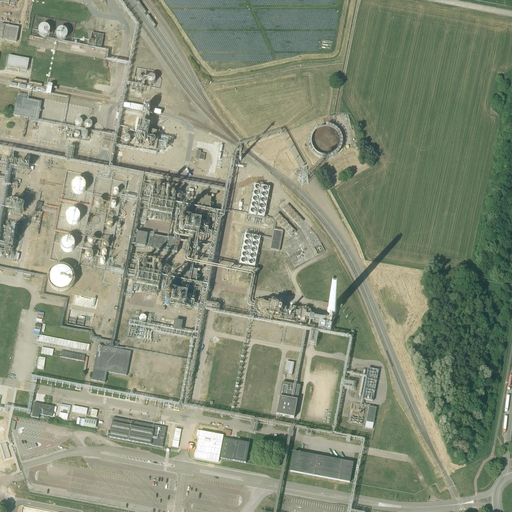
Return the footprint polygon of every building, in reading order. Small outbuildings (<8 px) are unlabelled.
[(0,39),(17,43),(20,28),(1,25),(0,31),(0,39)] [(39,36),(48,39),(51,30),(42,27),(39,36)] [(56,38),(64,43),(69,35),(61,30),(56,38)] [(103,35),(94,34),(93,38),(97,39),(95,48),(101,50),(103,35)] [(9,57),(7,68),(28,70),(29,60),(9,57)] [(16,97),(15,104),(34,108),(35,101),(16,97)] [(151,108),(124,103),(123,109),(149,114),(150,111),(151,108)] [(145,124),(138,124),(137,141),(138,143),(142,143),(136,146),(136,149),(139,147),(141,147),(141,151),(145,151),(144,148),(147,147),(149,147),(149,151),(151,151),(156,149),(156,142),(149,141),(149,137),(157,138),(158,132),(152,131),(149,125),(147,125),(148,119),(146,120),(145,124)] [(73,125),(73,126),(74,128),(75,129),(77,130),(79,130),(80,129),(82,128),(82,127),(83,125),(83,123),(82,122),(80,121),(79,120),(77,120),(76,121),(74,122),(73,123),(73,125)] [(83,127),(84,128),(85,130),(86,131),(87,132),(89,132),(91,131),(92,130),(93,128),(93,127),(93,125),(92,124),(91,123),(89,122),(88,122),(86,122),(85,124),(84,125),(83,127)] [(334,127),(329,125),(324,125),(319,127),(315,131),(313,135),(312,141),(314,146),(317,150),(321,153),(327,154),(332,153),(336,150),(340,146),(341,141),(341,136),(338,131),(334,127)] [(195,159),(204,161),(205,155),(200,154),(201,152),(196,151),(195,159)] [(71,188),(71,191),(72,193),(74,195),(77,196),(79,196),(82,195),(84,193),(85,191),(86,188),(85,186),(84,184),(82,182),(80,181),(77,181),(75,182),(72,183),(71,186),(71,188)] [(248,215),(264,218),(270,188),(254,185),(248,215)] [(210,211),(212,201),(199,198),(196,207),(210,211)] [(289,204),(284,208),(301,227),(305,222),(289,204)] [(65,218),(66,221),(67,223),(69,225),(71,226),(74,226),(77,225),(79,223),(80,221),(80,219),(80,216),(79,214),(77,212),(74,211),(72,211),(69,212),(67,214),(66,216),(65,218)] [(296,231),(279,212),(275,217),(292,235),(296,231)] [(270,250),(279,252),(282,232),(274,230),(270,250)] [(175,240),(137,233),(135,246),(173,253),(175,240)] [(239,265),(255,268),(260,238),(244,235),(239,265)] [(60,246),(61,249),(62,251),(64,253),(66,254),(69,254),(71,253),(73,251),(75,249),(75,247),(75,244),(74,242),(72,240),(69,239),(67,239),(64,240),(62,241),(61,244),(60,246)] [(88,243),(88,245),(89,246),(90,247),(91,247),(93,247),(94,247),(95,246),(96,245),(96,243),(96,242),(95,241),(94,240),(93,239),(91,239),(90,239),(89,240),(88,242),(88,243)] [(84,257),(84,258),(85,260),(86,261),(88,261),(89,261),(91,261),(92,260),(92,258),(93,257),(92,255),(92,254),(91,253),(89,253),(88,253),(86,253),(85,254),(84,255),(84,257)] [(56,291),(59,292),(63,293),(67,292),(70,290),(72,287),(74,284),(75,281),(75,277),(74,274),(72,271),(70,268),(67,266),(64,265),(60,265),(57,266),(53,268),(51,271),(49,274),(48,277),(48,280),(49,284),(51,287),(53,290),(56,291)] [(317,334),(333,338),(330,320),(328,318),(337,316),(335,306),(329,307),(326,319),(322,318),(320,320),(319,315),(291,309),(289,310),(283,309),(283,306),(277,305),(275,307),(276,307),(274,309),(270,308),(270,305),(269,308),(261,309),(262,316),(268,318),(267,320),(271,321),(272,326),(274,324),(275,327),(313,335),(315,344),(317,334)] [(70,311),(69,311),(67,325),(91,329),(94,315),(93,315),(91,329),(83,327),(85,318),(84,320),(69,317),(70,311)] [(182,333),(183,323),(175,322),(173,331),(182,333)] [(40,336),(39,342),(64,346),(64,349),(70,350),(70,347),(77,348),(77,349),(86,350),(87,346),(89,347),(90,344),(40,336)] [(131,352),(108,348),(98,346),(91,381),(105,383),(107,372),(126,376),(131,352)] [(43,347),(42,353),(53,355),(54,349),(43,347)] [(57,350),(56,356),(84,361),(86,355),(57,350)] [(288,372),(288,375),(292,376),(294,363),(287,362),(285,372),(288,372)] [(370,368),(363,400),(372,402),(379,371),(370,368)] [(276,415),(294,418),(300,386),(282,383),(276,415)] [(32,417),(39,419),(40,415),(53,418),(54,407),(34,403),(32,417)] [(376,408),(369,407),(366,422),(373,424),(376,408)] [(97,421),(85,418),(83,426),(95,428),(97,421)] [(109,438),(163,448),(166,428),(113,418),(110,432),(108,432),(107,437),(109,437),(109,438)] [(220,459),(246,464),(249,444),(224,439),(220,459)] [(290,472),(350,483),(353,463),(294,452),(290,472)]
